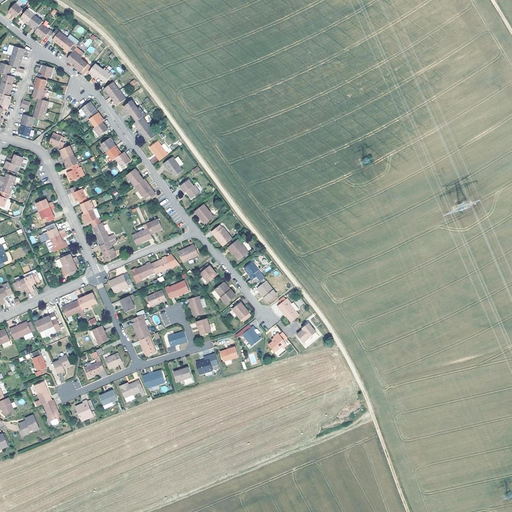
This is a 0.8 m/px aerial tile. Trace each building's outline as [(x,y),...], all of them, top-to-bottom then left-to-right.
[(14,16),(16,17),(23,9),(15,2),(8,11),(14,16)] [(28,24),(35,15),(27,9),(20,18),(24,21),(28,24)] [(36,30),(41,24),(42,22),(35,15),(28,24),(31,27),(36,30)] [(36,30),(34,32),(43,39),(45,37),(48,39),(53,33),(41,24),(36,30)] [(60,46),(66,38),(56,29),(51,36),(54,38),(52,40),(54,42),(60,46)] [(70,55),(77,46),(66,38),(60,46),(64,50),(67,52),(70,55)] [(23,55),(24,51),(25,49),(15,46),(12,55),(22,58),(23,55)] [(70,62),(74,65),(81,57),(85,52),(77,46),(70,55),(67,59),(70,62)] [(9,65),(12,66),(17,67),(19,68),(20,66),(22,58),(12,55),(9,65)] [(81,57),(74,65),(73,67),(77,70),(81,73),(89,64),(81,57)] [(0,71),(4,73),(10,74),(11,68),(12,66),(9,65),(2,63),(0,68),(0,71)] [(96,79),(97,77),(102,70),(95,64),(88,73),(96,79)] [(38,73),(37,77),(45,79),(46,75),(51,77),(54,68),(44,65),(42,72),(41,74),(38,73)] [(102,70),(97,77),(103,82),(105,83),(110,77),(111,78),(114,75),(112,74),(111,75),(104,68),(102,70)] [(4,73),(1,82),(12,86),(14,79),(15,76),(10,74),(4,73)] [(34,86),(36,87),(44,89),(47,80),(45,79),(37,77),(34,86)] [(0,92),(0,93),(9,96),(9,94),(12,86),(1,82),(0,86),(0,92)] [(112,82),(103,88),(109,97),(118,91),(112,82)] [(40,98),(43,99),(46,90),(44,89),(36,87),(34,94),(33,96),(40,98)] [(118,91),(109,97),(114,104),(116,105),(124,99),(118,91)] [(9,104),(11,96),(9,96),(0,93),(0,94),(0,103),(0,106),(4,108),(8,109),(9,104)] [(39,101),(37,107),(46,110),(49,101),(43,99),(40,98),(39,101)] [(123,110),(127,115),(129,114),(136,109),(130,101),(121,107),(123,110)] [(85,116),(88,119),(96,113),(94,109),(88,102),(80,108),(78,110),(77,111),(81,117),(85,115),(85,116)] [(34,117),(35,117),(44,120),(46,110),(37,107),(35,114),(34,117)] [(134,122),(141,117),(143,116),(138,108),(136,109),(129,114),(133,120),(134,122)] [(94,127),(101,122),(102,121),(98,115),(96,113),(88,119),(94,127)] [(24,116),(21,124),(32,127),(35,117),(34,117),(24,114),(24,116)] [(134,122),(132,124),(136,129),(139,133),(148,127),(141,117),(134,122)] [(105,128),(101,122),(94,127),(92,128),(98,137),(107,130),(105,128)] [(21,124),(20,127),(19,130),(19,133),(29,136),(32,127),(21,124)] [(148,127),(139,133),(143,138),(146,142),(155,136),(148,127)] [(64,142),(63,142),(60,141),(61,137),(62,136),(53,132),(49,142),(57,145),(58,145),(60,149),(66,146),(64,142)] [(100,144),(106,152),(114,146),(110,140),(108,138),(100,144)] [(149,147),(160,161),(168,154),(158,141),(149,147)] [(66,146),(60,149),(62,153),(64,158),(73,154),(68,145),(66,146)] [(107,163),(114,159),(120,154),(119,152),(114,146),(106,152),(101,155),(107,163)] [(126,156),(123,152),(120,154),(114,159),(121,168),(130,161),(126,156)] [(17,164),(20,165),(23,156),(15,154),(14,157),(14,158),(8,156),(7,160),(8,160),(5,167),(14,171),(17,164)] [(73,154),(64,158),(65,162),(64,163),(66,168),(68,167),(74,164),(77,163),(73,154)] [(171,169),(173,172),(175,176),(184,169),(181,165),(185,162),(179,155),(176,158),(174,155),(164,163),(168,169),(170,168),(171,169)] [(70,181),(80,177),(76,169),(74,164),(68,167),(69,171),(66,172),(67,174),(70,181)] [(127,174),(135,185),(144,179),(139,173),(135,167),(127,174)] [(0,176),(0,180),(13,185),(16,176),(14,175),(6,172),(5,176),(4,177),(0,176)] [(149,185),(145,178),(144,179),(135,185),(143,196),(144,195),(146,198),(150,195),(151,196),(155,193),(149,185)] [(185,192),(186,191),(188,190),(193,197),(200,192),(195,185),(194,185),(190,179),(180,185),(185,192)] [(0,183),(1,184),(1,186),(0,187),(0,192),(7,195),(9,195),(13,185),(0,180),(0,183)] [(80,204),(88,200),(82,188),(77,190),(72,192),(73,194),(76,201),(79,200),(80,204)] [(36,203),(40,211),(53,205),(52,202),(48,203),(48,202),(46,198),(36,203)] [(82,208),(84,213),(92,209),(94,209),(90,199),(88,200),(80,204),(82,208)] [(214,217),(204,204),(195,210),(205,224),(214,217)] [(55,208),(53,205),(40,211),(43,219),(46,218),(48,222),(55,218),(51,209),(55,208)] [(84,213),(81,214),(84,220),(85,220),(86,223),(90,221),(93,227),(100,223),(98,218),(100,217),(95,208),(94,209),(92,209),(84,213)] [(152,232),(156,231),(160,229),(156,220),(145,225),(146,229),(149,235),(153,234),(152,232)] [(43,233),(46,241),(65,232),(64,229),(60,230),(58,231),(55,223),(46,227),(48,231),(43,233)] [(114,239),(116,239),(114,234),(108,237),(102,223),(100,223),(93,227),(101,245),(110,241),(114,239)] [(211,231),(213,235),(215,234),(220,240),(224,245),(232,238),(223,227),(222,227),(220,225),(211,231)] [(146,229),(144,230),(130,236),(135,246),(151,239),(149,235),(146,229)] [(67,236),(65,232),(46,241),(50,248),(52,247),(57,245),(59,250),(67,246),(65,241),(63,242),(62,239),(61,238),(67,236)] [(215,234),(213,235),(222,246),(224,245),(220,240),(215,234)] [(227,247),(228,249),(238,241),(237,240),(234,242),(234,241),(227,247)] [(101,245),(100,246),(103,253),(104,253),(107,260),(117,256),(112,245),(110,241),(101,245)] [(233,255),(234,254),(236,253),(241,259),(248,253),(238,241),(228,249),(233,255)] [(187,250),(178,254),(182,263),(197,255),(193,245),(186,248),(187,250)] [(8,261),(4,252),(0,254),(0,264),(3,263),(8,261)] [(59,268),(64,266),(78,260),(76,256),(72,258),(70,253),(60,258),(61,258),(57,260),(56,261),(59,268)] [(154,273),(154,274),(169,267),(171,268),(176,264),(178,266),(179,265),(170,254),(166,256),(165,257),(164,256),(160,258),(161,259),(159,260),(150,264),(154,273)] [(78,260),(64,266),(67,274),(69,273),(75,270),(77,269),(75,265),(79,263),(78,260)] [(258,269),(252,261),(244,267),(250,275),(249,276),(252,279),(256,276),(259,280),(264,276),(260,272),(258,275),(255,272),(258,269)] [(150,264),(149,262),(145,263),(146,265),(136,269),(135,268),(130,270),(135,283),(140,280),(140,279),(154,273),(150,264)] [(200,272),(209,265),(207,263),(199,270),(200,272)] [(214,278),(216,276),(212,271),(213,270),(209,265),(200,272),(208,282),(214,278)] [(23,275),(25,278),(30,291),(34,290),(32,285),(39,281),(34,270),(23,275)] [(41,272),(34,270),(39,281),(43,279),(41,272)] [(120,279),(109,284),(113,294),(128,287),(127,286),(131,284),(127,274),(119,277),(120,279)] [(27,293),(30,291),(25,278),(21,280),(19,276),(15,278),(16,282),(13,283),(17,291),(19,290),(20,290),(24,288),(25,288),(27,293)] [(257,287),(262,294),(264,296),(264,297),(268,301),(276,294),(265,280),(257,287)] [(170,300),(174,298),(180,295),(182,295),(182,296),(189,293),(184,281),(169,288),(168,286),(165,288),(170,300)] [(231,289),(231,290),(229,288),(224,282),(216,289),(222,297),(222,298),(227,304),(236,296),(231,289)] [(2,298),(14,293),(9,283),(3,285),(4,288),(0,289),(0,302),(1,305),(4,303),(2,298)] [(85,296),(78,299),(79,300),(83,309),(98,302),(93,292),(85,296)] [(167,302),(162,292),(146,299),(151,309),(159,305),(167,302)] [(283,311),(286,316),(292,322),(300,316),(291,305),(290,305),(287,302),(289,301),(285,295),(275,303),(282,312),(283,311)] [(129,296),(119,301),(123,310),(124,309),(125,313),(134,309),(131,302),(129,296)] [(199,296),(189,299),(191,307),(194,317),(204,314),(199,296)] [(68,317),(72,315),(80,311),(83,317),(86,316),(83,309),(79,300),(63,307),(68,317)] [(252,314),(241,302),(233,308),(244,321),(252,314)] [(144,319),(142,315),(132,319),(134,323),(132,324),(135,331),(136,330),(137,331),(141,340),(149,336),(150,336),(143,319),(144,319)] [(40,332),(43,331),(54,326),(57,332),(62,329),(57,319),(52,321),(50,316),(44,319),(44,321),(36,324),(40,332)] [(197,321),(199,327),(200,329),(201,335),(211,332),(207,318),(197,321)] [(305,327),(303,329),(297,334),(303,342),(316,332),(307,322),(303,325),(305,327)] [(15,339),(32,332),(28,323),(21,326),(21,325),(10,329),(15,339)] [(93,330),(97,338),(100,344),(110,340),(103,325),(93,330)] [(257,334),(260,331),(258,328),(256,328),(253,325),(251,326),(250,325),(239,334),(240,336),(243,333),(252,345),(261,338),(257,334)] [(46,336),(57,332),(54,326),(43,331),(46,336)] [(0,342),(2,342),(3,344),(10,341),(6,331),(0,333),(0,342)] [(188,341),(184,331),(168,337),(171,347),(178,344),(188,341)] [(276,338),(273,340),(269,344),(276,353),(277,353),(284,348),(283,347),(286,344),(283,340),(287,337),(282,331),(279,334),(278,333),(274,336),(276,338)] [(139,341),(144,352),(145,351),(145,352),(147,356),(156,352),(149,336),(141,340),(139,341)] [(228,351),(221,353),(223,362),(238,358),(235,348),(228,350),(228,351)] [(39,349),(32,353),(34,358),(42,355),(39,349)] [(122,363),(118,353),(105,359),(110,369),(113,367),(122,363)] [(211,367),(214,366),(220,364),(216,353),(203,357),(204,360),(205,362),(203,362),(202,363),(201,361),(197,362),(201,374),(212,370),(211,367)] [(47,372),(45,369),(48,367),(42,355),(34,358),(33,359),(39,371),(37,372),(38,376),(46,372),(47,372)] [(65,370),(64,369),(72,366),(67,355),(60,359),(60,360),(53,363),(58,374),(65,370)] [(102,372),(101,371),(105,369),(99,355),(95,357),(98,363),(85,368),(89,378),(95,375),(102,372)] [(194,382),(189,367),(174,371),(177,381),(184,379),(186,384),(194,382)] [(165,381),(162,372),(152,374),(152,373),(142,375),(147,386),(165,381)] [(141,387),(138,388),(135,381),(129,383),(125,385),(125,384),(120,386),(125,397),(139,391),(142,396),(145,394),(141,387)] [(35,386),(41,400),(37,402),(39,407),(44,404),(53,401),(45,382),(35,386)] [(118,399),(114,390),(101,396),(106,407),(113,404),(112,401),(118,399)] [(9,397),(0,401),(0,402),(3,410),(5,414),(15,410),(9,397)] [(51,421),(60,418),(56,409),(56,408),(57,407),(54,400),(53,401),(44,404),(51,421)] [(84,401),(85,404),(84,404),(82,405),(82,404),(77,406),(83,420),(95,415),(91,407),(94,406),(92,401),(89,402),(88,400),(84,401)] [(41,428),(35,415),(27,418),(28,420),(28,421),(27,421),(27,422),(26,420),(20,423),(22,427),(21,430),(22,433),(29,430),(34,428),(35,431),(41,428)] [(9,445),(4,433),(0,434),(0,447),(1,447),(1,448),(9,445)]
